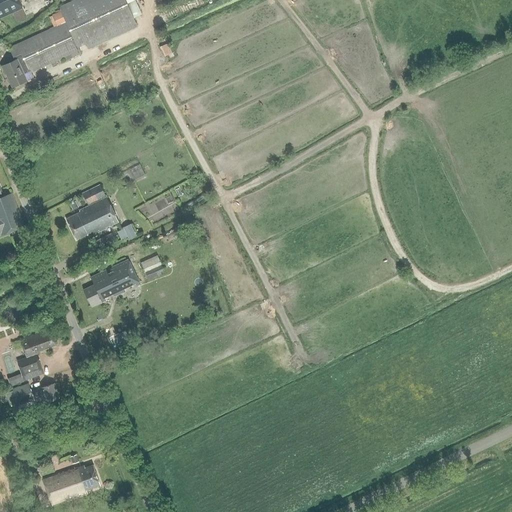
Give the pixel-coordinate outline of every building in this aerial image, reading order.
[(0,0),(0,18),(23,9),(19,0),(0,0)] [(127,4),(125,0),(76,0),(59,8),(60,11),(51,15),(51,16),(49,17),(53,28),(9,48),(15,61),(2,66),(5,75),(6,75),(12,88),(27,81),(24,75),(78,51),(77,47),(85,43),(88,49),(137,26),(127,4)] [(166,55),(173,52),(169,42),(161,45),(166,55)] [(146,177),(140,165),(117,176),(119,179),(128,174),(132,183),(146,177)] [(102,199),(88,206),(79,211),(80,212),(66,219),(76,240),(87,234),(88,237),(119,222),(100,184),(82,193),(88,205),(101,198),(102,199)] [(0,235),(24,226),(12,193),(4,197),(0,186),(0,235)] [(78,208),(75,201),(70,204),(73,211),(78,208)] [(130,223),(123,227),(123,229),(127,237),(129,240),(136,236),(130,223)] [(123,229),(117,232),(121,240),(127,237),(123,229)] [(110,234),(96,241),(100,249),(114,242),(110,234)] [(148,280),(165,272),(157,255),(141,263),(148,280)] [(106,269),(91,277),(94,284),(83,290),(91,307),(106,300),(104,298),(113,293),(115,297),(125,291),(124,289),(137,282),(138,285),(140,284),(139,281),(140,281),(128,258),(112,266),(114,270),(108,273),(106,269)] [(110,333),(106,335),(111,345),(129,337),(121,320),(107,326),(110,333)] [(19,374),(22,380),(41,373),(35,357),(40,355),(39,351),(56,345),(50,329),(20,340),(26,356),(14,360),(19,374)] [(12,389),(13,392),(18,406),(41,398),(43,404),(59,399),(54,384),(40,389),(31,392),(29,384),(12,389)] [(79,462),(76,455),(70,457),(72,464),(79,462)] [(52,470),(47,457),(36,461),(41,475),(52,470)] [(86,490),(99,485),(92,465),(85,468),(84,465),(75,469),(75,467),(42,479),(52,506),(87,494),(86,490)]
